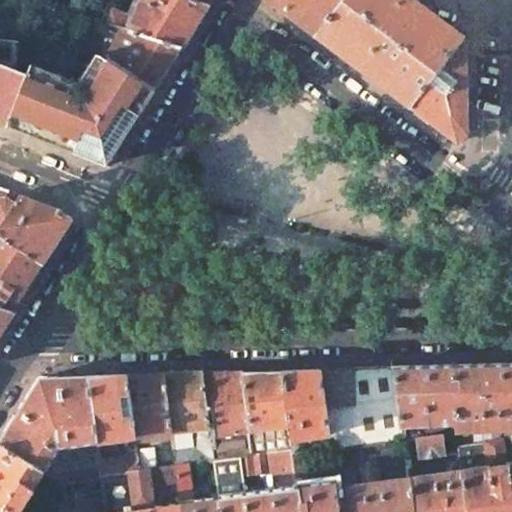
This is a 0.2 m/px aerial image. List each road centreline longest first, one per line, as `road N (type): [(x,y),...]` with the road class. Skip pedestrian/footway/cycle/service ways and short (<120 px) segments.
road 1 (residential): [(490,208),(239,18),(117,204)]
road 2 (residential): [(40,327),(67,343),(511,333)]
road 3 (residential): [(117,204),(40,327)]
road 4 (residential): [(0,157),(117,204)]
